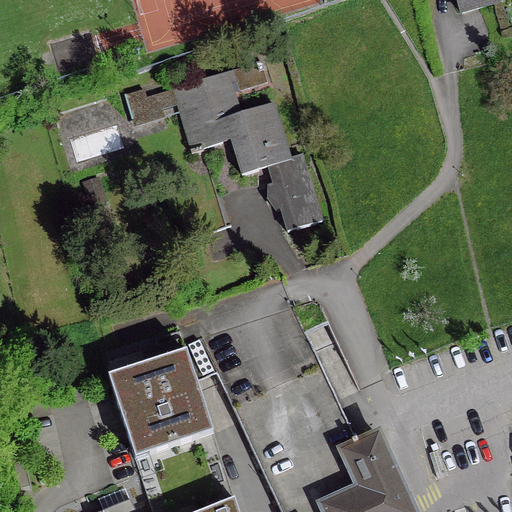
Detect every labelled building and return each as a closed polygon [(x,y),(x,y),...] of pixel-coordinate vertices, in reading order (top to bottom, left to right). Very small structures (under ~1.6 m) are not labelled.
[(453,0),(458,15),(496,3),(495,0),(453,0)] [(129,121),(178,106),(193,155),(229,142),(240,177),(266,169),(271,186),(266,188),(266,202),(274,213),(278,212),(285,234),(318,224),(298,158),(287,161),(271,107),(239,117),(232,95),(265,85),(259,64),(144,100),(142,92),(122,98),(129,121)] [(96,180),(82,184),(89,207),(103,203),(96,180)] [(225,229),(216,199),(216,198),(170,212),(182,242),(225,229)] [(195,385),(215,375),(277,511),(410,511),(377,438),(356,447),(354,442),(312,351),(305,354),(297,337),(326,323),(318,306),(310,303),(292,309),(198,339),(182,345),(195,385)] [(151,511),(204,511),(235,498),(195,385),(182,345),(106,368),(151,511)] [(240,511),(235,498),(204,511),(240,511)] [(132,511),(129,503),(105,511),(132,511)]
